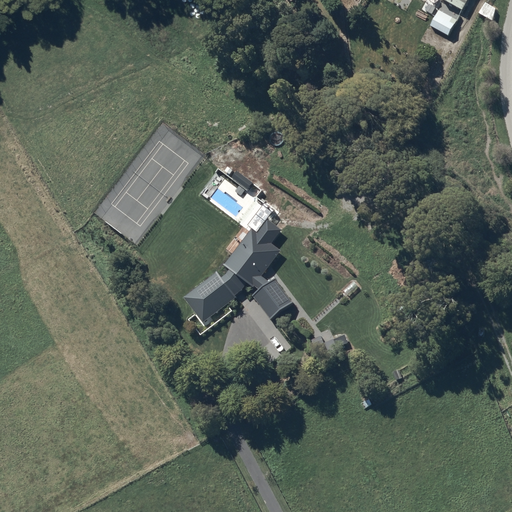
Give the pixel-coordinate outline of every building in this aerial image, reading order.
[(469,0),(443,0),(442,2),(463,12),(469,0)] [(492,23),(494,10),(485,4),(478,14),(492,23)] [(437,16),(430,27),(447,37),(454,27),(437,16)] [(284,253),(256,230),(226,267),(232,272),(224,279),(218,272),(186,300),(207,323),(234,299),(239,296),(238,295),(249,285),(254,289),(256,287),(260,291),(253,296),(271,322),(296,304),(278,278),(272,282),(265,276),(284,253)] [(327,347),(321,336),(311,341),(317,352),(327,347)] [(511,400),(504,380),(494,384),(504,408),(511,404),(511,400)]
